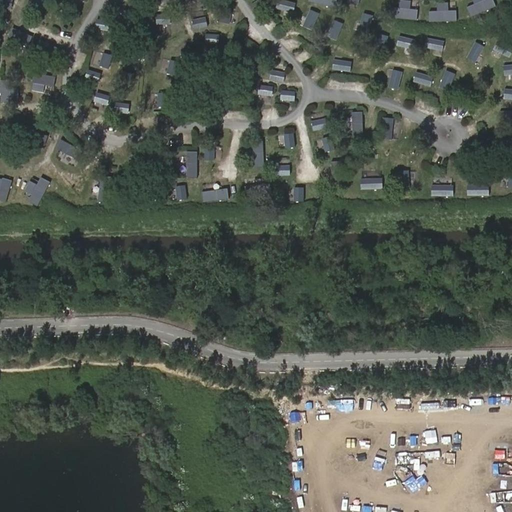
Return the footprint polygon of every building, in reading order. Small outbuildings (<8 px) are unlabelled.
[(45,0),(35,0),(32,10),(41,13),(45,0)] [(88,0),(66,0),(85,9),(88,0)] [(259,0),(256,0),(250,4),(255,11),(263,6),(259,0)] [(291,6),(283,0),(272,14),(280,20),(291,6)] [(490,5),(487,0),(476,0),(482,10),(490,5)] [(390,11),(409,13),(410,2),(390,1),(390,11)] [(316,9),(307,2),(296,16),(304,23),(316,9)] [(452,22),(453,2),(444,2),(443,21),(452,22)] [(338,8),(330,3),(320,18),(328,23),(338,8)] [(222,20),(234,21),(235,12),(223,11),(222,20)] [(193,25),(205,23),(204,12),(192,13),(193,25)] [(379,19),(371,13),(361,28),(369,33),(379,19)] [(172,16),(161,14),(159,23),(171,25),(172,16)] [(134,20),(121,18),(119,29),(132,31),(134,20)] [(349,26),(342,20),(329,37),(336,42),(349,26)] [(110,22),(98,21),(97,30),(110,31),(110,22)] [(383,45),(394,29),(387,25),(376,41),(383,45)] [(152,39),(155,29),(147,26),(144,37),(152,39)] [(432,38),(425,32),(413,46),(420,52),(432,38)] [(220,35),(207,33),(206,44),(219,45),(220,35)] [(511,47),(511,41),(498,36),(494,45),(510,52),(511,47)] [(190,55),(192,42),(183,41),(181,54),(190,55)] [(486,45),(478,41),(471,57),(480,61),(486,45)] [(392,62),(403,47),(396,42),(385,56),(392,62)] [(459,65),(465,48),(456,45),(450,62),(459,65)] [(49,71),(51,51),(40,50),(38,71),(49,71)] [(261,63),(251,56),(246,63),(256,70),(261,63)] [(113,58),(104,57),(103,67),(112,68),(113,58)] [(333,58),(331,69),(349,72),(351,61),(333,58)] [(31,61),(21,60),(20,78),(30,78),(31,61)] [(443,66),(426,60),(423,70),(440,75),(443,66)] [(181,65),(171,65),(170,78),(180,78),(181,65)] [(276,67),(271,74),(281,81),(286,73),(276,67)] [(448,91),(455,74),(445,70),(438,87),(448,91)] [(134,74),(121,72),(120,84),(133,85),(134,74)] [(100,76),(87,74),(86,82),(99,84),(100,76)] [(425,80),(409,74),(405,84),(421,90),(425,80)] [(402,83),(383,77),(380,87),(399,93),(402,83)] [(59,82),(37,81),(37,91),(58,92),(59,82)] [(7,94),(28,95),(28,86),(8,85),(7,94)] [(274,87),(261,86),(260,96),(272,97),(274,87)] [(511,100),(511,88),(503,88),(502,100),(511,100)] [(169,92),(160,91),(159,104),(168,104),(169,92)] [(295,92),(283,91),(282,100),(294,101),(295,92)] [(109,112),(110,98),(100,98),(99,111),(109,112)] [(131,104),(117,103),(116,113),(130,114),(131,104)] [(358,112),(349,112),(350,132),(359,132),(358,112)] [(311,116),(312,124),(331,123),(331,114),(311,116)] [(511,123),(511,115),(503,116),(504,123),(511,123)] [(392,118),(383,118),(382,140),(391,141),(392,118)] [(28,134),(28,144),(46,145),(47,136),(28,134)] [(335,158),(334,138),(324,139),(325,158),(335,158)] [(272,139),(272,148),(292,147),(291,139),(272,139)] [(261,162),(262,141),(253,141),(252,161),(261,162)] [(220,144),(200,143),(200,152),(220,153),(220,144)] [(73,164),(74,144),(63,144),(63,163),(73,164)] [(138,151),(129,150),(128,165),(137,166),(138,151)] [(183,172),(183,153),(173,153),(172,171),(183,172)] [(274,167),(294,168),(295,159),(275,157),(274,167)] [(105,163),(84,162),(84,172),(105,173),(105,163)] [(215,187),(215,171),(206,170),(205,187),(215,187)] [(226,172),(218,172),(217,188),(225,188),(226,172)] [(326,183),(346,184),(346,175),(327,175),(326,183)] [(83,177),(63,176),(63,186),(83,187),(83,177)] [(262,196),(262,177),(252,177),(252,196),(262,196)] [(413,177),(403,177),(403,196),(413,196),(413,177)] [(14,185),(7,179),(0,188),(0,200),(1,201),(14,185)] [(107,199),(106,179),(97,179),(98,200),(107,199)] [(361,188),(383,189),(383,180),(361,179),(361,188)] [(427,190),(446,190),(447,181),(427,181),(427,190)] [(288,194),(309,195),(309,186),(289,185),(288,194)] [(461,195),(481,196),(482,187),(461,186),(461,195)]
